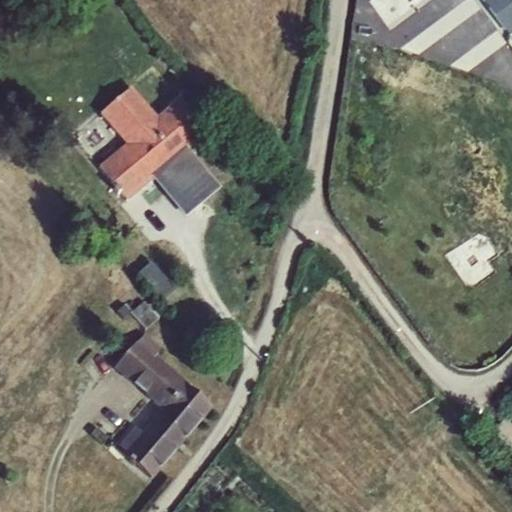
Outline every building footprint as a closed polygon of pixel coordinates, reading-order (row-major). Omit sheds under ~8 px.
[(511,0),(482,0),(509,36),(511,33),(511,0)] [(125,144),(99,168),(127,201),(208,133),(179,99),(158,117),(132,87),(100,115),(125,144)] [(159,318),(144,302),(131,314),(146,330),(159,318)] [(122,319),(131,312),(125,305),(116,312),(122,319)] [(144,336),(138,342),(155,356),(161,350),(144,336)] [(142,432),(123,455),(152,481),(213,409),(184,384),(185,381),(155,356),(138,342),(114,370),(161,407),(142,432)] [(123,455),(142,432),(135,427),(117,450),(123,455)] [(511,464),(511,447),(498,433),(489,441),(511,464)]
